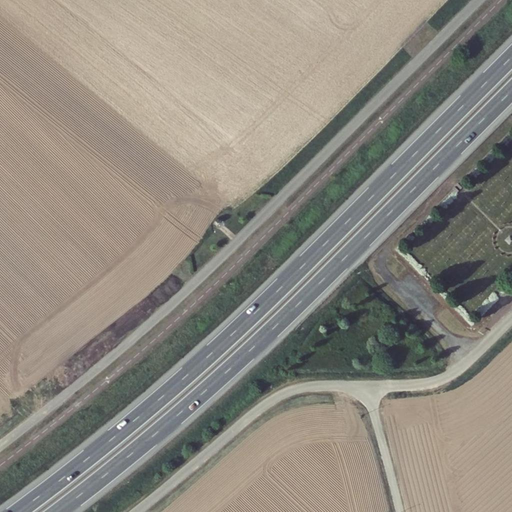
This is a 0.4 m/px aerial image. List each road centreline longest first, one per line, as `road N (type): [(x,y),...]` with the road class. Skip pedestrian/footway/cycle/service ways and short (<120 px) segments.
road 1 (trunk): [(511,57),(212,353),(18,511)]
road 2 (trunk): [(59,511),(200,397),(511,91)]
road 3 (unclassified): [(367,385),(400,511)]
